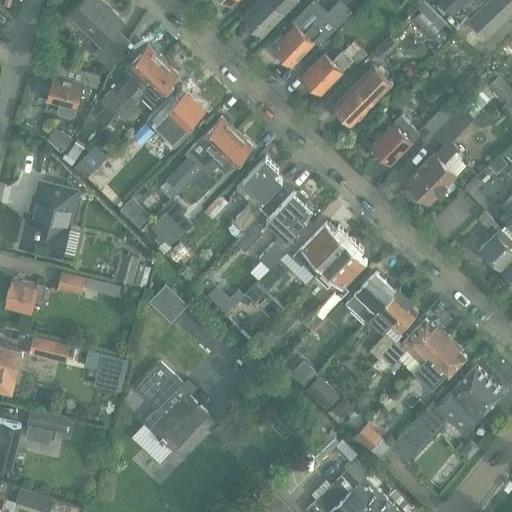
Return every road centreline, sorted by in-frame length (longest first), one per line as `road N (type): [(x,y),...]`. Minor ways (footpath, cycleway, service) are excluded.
road 1 (residential): [(511,339),(159,0)]
road 2 (unclassified): [(0,119),(30,0)]
